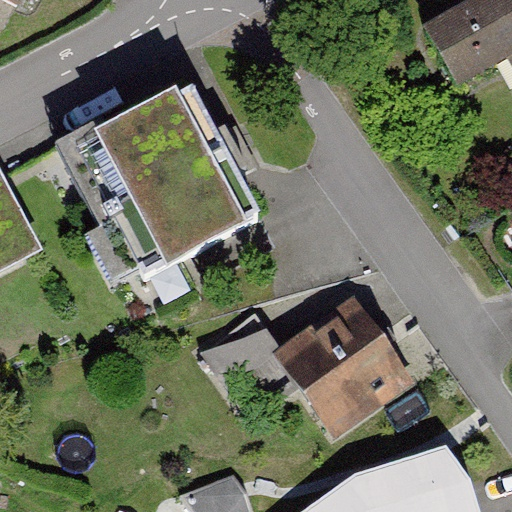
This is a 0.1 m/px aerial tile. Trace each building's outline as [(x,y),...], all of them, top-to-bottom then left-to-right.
[(32,0),(0,0),(0,11),(23,21),(32,0)] [(511,0),(503,0),(438,38),(467,89),(511,62),(511,0)] [(193,103),(88,164),(160,288),(265,227),(193,103)] [(0,289),(46,265),(0,178),(0,289)] [(342,306),(271,367),(335,440),(405,379),(342,306)] [(359,474),(308,511),(482,511),(473,478),(449,447),(359,474)] [(196,511),(256,511),(239,475),(190,498),(196,511)]
